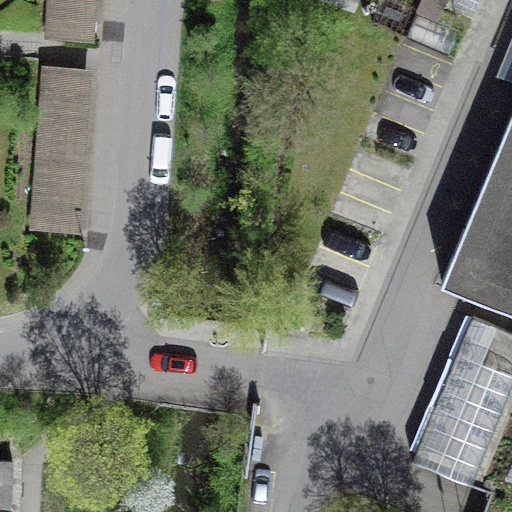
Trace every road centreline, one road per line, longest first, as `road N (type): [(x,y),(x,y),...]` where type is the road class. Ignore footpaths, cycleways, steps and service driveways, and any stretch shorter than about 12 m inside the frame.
road 1 (unknown): [(502,0),(333,420)]
road 2 (residential): [(0,348),(32,347),(105,297),(156,96),(160,0)]
